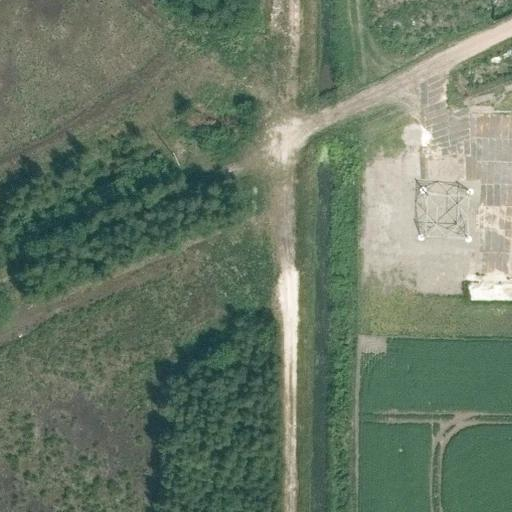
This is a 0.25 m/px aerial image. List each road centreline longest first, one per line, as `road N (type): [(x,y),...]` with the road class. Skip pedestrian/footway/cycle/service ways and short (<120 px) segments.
road 1 (track): [(511,28),(0,273)]
road 2 (track): [(298,127),(283,511)]
road 3 (track): [(298,127),(299,0)]
